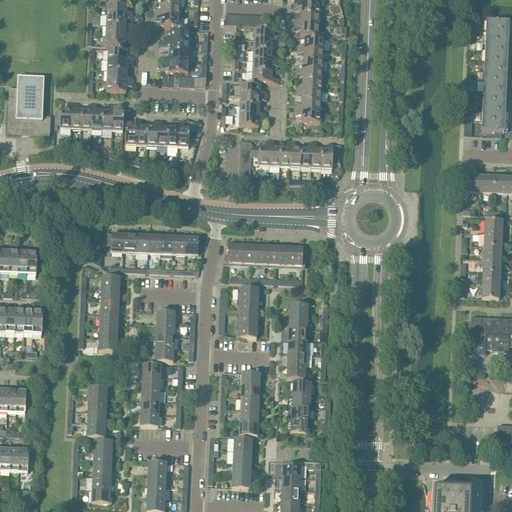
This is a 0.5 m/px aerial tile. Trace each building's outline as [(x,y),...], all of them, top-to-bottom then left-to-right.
[(180,9),(180,0),(154,0),(154,2),(161,2),(160,8),(180,9)] [(319,18),(320,7),(294,6),(294,11),(300,11),(300,17),(319,18)] [(107,7),(106,18),(132,19),(133,14),(126,14),(126,8),(107,7)] [(179,19),(180,9),(160,8),(160,14),(154,14),(154,18),(179,19)] [(319,28),(319,18),(300,17),(300,23),(293,22),(293,27),(319,28)] [(106,18),(106,28),(125,29),(125,23),(132,23),(132,19),(106,18)] [(159,29),(179,30),(179,19),(154,18),(153,23),(160,23),(159,29)] [(508,25),(485,24),(485,34),(508,35),(508,25)] [(299,38),(318,38),(319,28),(293,27),(293,31),(299,32),(299,38)] [(106,28),(105,39),(131,40),(132,35),(125,35),(125,29),(106,28)] [(253,43),(279,44),(280,40),(273,39),(273,33),(254,32),(253,43)] [(190,34),(170,33),(170,40),(163,39),(163,43),(189,45),(190,34)] [(485,34),(484,44),(507,45),(508,35),(485,34)] [(105,49),(124,50),(124,44),(131,44),(131,40),(105,39),(105,49)] [(323,53),(323,42),(304,41),(303,47),(297,47),(297,52),(323,53)] [(189,55),(189,45),(163,43),(163,48),(169,48),(169,54),(189,55)] [(253,43),(253,53),(273,54),(273,48),(279,48),(279,44),(253,43)] [(484,44),(484,54),(507,55),(507,45),(484,44)] [(107,52),(107,63),(133,64),(134,60),(127,59),(127,53),(107,52)] [(323,63),(323,53),(297,52),(297,56),(303,56),(303,62),(323,63)] [(253,53),(253,63),(279,64),(279,60),(272,60),(273,54),(253,53)] [(188,65),(189,55),(169,54),(169,60),(162,60),(162,64),(188,65)] [(484,54),(484,64),(506,65),(507,55),(484,54)] [(322,73),(323,63),(303,62),(303,68),(296,68),(296,72),(322,73)] [(107,63),(106,73),(126,74),(127,68),(133,69),(133,64),(107,63)] [(253,63),(252,74),(272,75),(272,69),(278,69),(279,64),(253,63)] [(188,65),(162,64),(162,69),(169,69),(168,75),(188,76),(188,65)] [(484,64),(483,74),(506,75),(506,65),(484,64)] [(322,84),(322,73),(296,72),(296,77),(302,77),(302,83),(322,84)] [(106,73),(106,84),(132,85),(133,80),(126,80),(126,74),(106,73)] [(252,85),(278,86),(278,81),(271,81),(272,75),(252,74),(252,85)] [(483,74),(483,84),(506,85),(506,75),(483,74)] [(17,80),(17,87),(17,91),(9,90),(7,137),(49,139),(50,119),(42,119),(44,81),(17,80)] [(321,94),(322,84),(302,83),(302,89),(295,88),(295,93),(321,94)] [(132,85),(106,84),(105,94),(125,95),(126,89),(132,89),(132,85)] [(483,84),(482,94),(505,95),(506,85),(483,84)] [(260,88),(241,87),(240,98),(266,99),(266,95),(260,94),(260,88)] [(321,104),(321,94),(295,93),(295,97),(301,98),(301,104),(321,104)] [(482,94),(482,104),(505,105),(505,95),(482,94)] [(240,98),(240,108),(259,109),(259,103),(266,104),(266,99),(240,98)] [(320,115),(321,104),(301,104),(301,110),(294,109),(294,114),(320,115)] [(482,104),(482,114),(504,115),(505,105),(482,104)] [(60,131),(70,132),(71,106),(67,106),(67,112),(60,112),(60,113),(60,121),(60,131)] [(70,132),(80,132),(81,113),(75,112),(76,106),(71,106),(70,132)] [(80,132),(91,133),(92,107),(88,106),(87,113),(81,113),(80,132)] [(91,133),(101,133),(102,114),(96,113),(97,107),(92,107),(91,133)] [(101,133),(112,134),(113,108),(108,107),(108,114),(102,114),(101,133)] [(112,134),(122,134),(123,114),(117,114),(117,108),(113,108),(112,134)] [(240,108),(239,119),(265,120),(265,115),(259,115),(259,109),(240,108)] [(320,115),(294,114),(294,118),(301,119),(300,125),(320,126),(320,115)] [(482,114),(481,124),(504,125),(504,115),(482,114)] [(265,120),(239,119),(239,129),(258,130),(259,124),(265,124),(265,120)] [(126,128),(125,148),(135,148),(136,122),(132,122),(132,128),(126,128)] [(135,148),(146,149),(147,129),(141,129),(141,122),(136,122),(135,148)] [(146,149),(156,149),(157,123),(153,123),(153,129),(147,129),(146,149)] [(156,149),(167,149),(167,130),(162,130),(162,123),(157,123),(156,149)] [(167,149),(177,150),(178,124),(174,124),(174,130),(167,130),(167,149)] [(178,124),(177,150),(188,150),(189,131),(182,131),(182,124),(178,124)] [(481,134),(504,135),(504,125),(481,124),(481,134)] [(269,169),(270,143),(266,143),(265,149),(251,149),(251,150),(251,156),(250,159),(259,160),(258,169),(269,169)] [(269,169),(279,170),(280,150),(274,150),(275,143),(270,143),(269,169)] [(279,170),(290,170),(291,144),(286,144),(286,150),(280,150),(279,170)] [(290,170),(300,171),(301,151),(295,151),(295,144),(291,144),(290,170)] [(300,171),(311,171),(312,145),(307,145),(307,151),(301,151),(300,171)] [(311,171),(321,172),(322,152),(316,152),(316,145),(312,145),(311,171)] [(322,152),(321,172),(332,172),(332,166),(339,166),(340,148),(333,148),(333,146),(328,146),(328,152),(322,152)] [(135,163),(134,167),(145,171),(145,165),(139,164),(139,160),(136,159),(135,163)] [(480,196),(481,178),(467,178),(467,195),(480,196)] [(494,179),(481,178),(480,196),(493,196),(494,179)] [(507,180),(494,179),(493,196),(506,197),(507,180)] [(484,236),(501,236),(502,223),(485,222),(484,236)] [(76,243),(85,244),(86,234),(76,234),(76,243)] [(123,255),(123,237),(115,237),(111,236),(110,255),(123,255)] [(501,249),(501,236),(484,236),(484,249),(501,249)] [(136,237),(123,237),(123,255),(135,256),(136,237)] [(135,256),(147,256),(148,238),(136,237),(135,256)] [(147,256),(160,257),(161,238),(148,238),(147,256)] [(160,257),(172,257),(173,239),(161,238),(160,257)] [(172,257),(185,258),(186,240),(173,239),(172,257)] [(186,240),(185,258),(201,258),(203,251),(198,251),(198,240),(186,240)] [(228,248),(227,265),(302,268),(302,251),(228,248)] [(500,262),(501,249),(484,249),(483,262),(500,262)] [(9,253),(0,253),(0,257),(0,275),(8,276),(9,253)] [(18,254),(9,253),(8,276),(17,277),(18,254)] [(27,254),(18,254),(17,277),(26,277),(27,254)] [(27,254),(26,277),(36,277),(37,255),(27,254)] [(500,275),(500,262),(483,262),(482,274),(500,275)] [(499,288),(500,275),(482,274),(482,288),(499,288)] [(119,280),(102,279),(101,292),(119,293),(119,283),(119,280)] [(482,288),(481,301),(499,302),(499,288),(482,288)] [(258,291),(240,290),(238,340),(256,341),(258,291)] [(101,292),(100,304),(118,305),(119,293),(101,292)] [(100,304),(100,317),(118,318),(118,305),(100,304)] [(289,306),(289,319),(307,320),(308,307),(289,306)] [(5,335),(14,335),(15,313),(6,312),(5,335)] [(14,335),(23,336),(24,313),(15,313),(14,335)] [(23,336),(32,336),(33,313),(24,313),(23,336)] [(33,313),(32,336),(42,336),(43,314),(33,313)] [(157,314),(156,327),(174,328),(175,315),(157,314)] [(100,317),(99,329),(117,330),(118,318),(100,317)] [(289,319),(288,332),(307,333),(307,320),(289,319)] [(511,323),(486,322),(486,321),(471,320),(470,341),(469,341),(468,358),(484,358),(485,352),(492,352),(491,354),(508,355),(508,349),(511,349),(511,323)] [(174,340),(174,328),(156,327),(156,339),(174,340)] [(99,329),(99,341),(116,342),(117,330),(99,329)] [(306,345),(307,333),(288,332),(288,344),(306,345)] [(173,352),(174,340),(156,339),(155,351),(173,352)] [(98,354),(116,355),(116,342),(99,341),(98,354)] [(305,357),(306,345),(288,344),(287,356),(305,357)] [(155,364),(173,365),(173,352),(155,351),(155,364)] [(305,370),(305,357),(287,356),(287,369),(305,370)] [(161,367),(143,367),(142,379),(160,380),(161,367)] [(286,381),(304,382),(305,370),(287,369),(286,381)] [(242,376),(241,388),(259,389),(260,377),(242,376)] [(160,393),(160,380),(142,379),(141,392),(160,393)] [(172,381),(172,387),(177,387),(177,391),(182,391),(182,381),(177,381),(172,381)] [(311,386),(293,385),(292,398),(310,398),(311,386)] [(241,388),(240,401),(258,402),(259,389),(241,388)] [(88,402),(106,403),(107,390),(88,390),(88,402)] [(141,392),(141,404),(159,405),(160,393),(141,392)] [(16,393),(7,393),(6,416),(15,416),(16,393)] [(16,393),(15,416),(25,417),(26,394),(16,393)] [(310,411),(310,398),(292,398),(291,410),(310,411)] [(258,414),(258,402),(240,401),(240,413),(258,414)] [(88,402),(87,415),(106,416),(106,403),(88,402)] [(141,404),(140,417),(158,417),(159,405),(141,404)] [(309,423),(310,411),(291,410),(291,422),(309,423)] [(240,413),(239,426),(257,426),(258,414),(240,413)] [(87,415),(87,427),(105,428),(106,416),(87,415)] [(140,429),(158,430),(158,417),(140,417),(140,429)] [(309,423),(291,422),(290,435),(309,436),(309,423)] [(257,439),(257,426),(239,426),(239,438),(257,439)] [(86,440),(105,441),(105,428),(87,427),(86,440)] [(511,429),(497,429),(496,445),(511,446),(511,451),(511,450),(511,429)] [(6,432),(5,440),(14,440),(15,433),(15,430),(6,430),(6,432)] [(252,442),(234,441),(233,453),(251,454),(252,442)] [(112,456),(112,444),(94,443),(93,456),(112,456)] [(10,452),(1,452),(0,469),(0,474),(9,475),(10,452)] [(19,452),(10,452),(9,475),(18,475),(19,452)] [(19,452),(18,475),(27,475),(28,453),(19,452)] [(233,453),(232,466),(250,467),(251,454),(233,453)] [(111,469),(112,456),(93,456),(93,468),(111,469)] [(166,465),(148,465),(147,477),(166,478),(166,465)] [(232,466),(232,478),(250,479),(250,467),(232,466)] [(110,481),(111,469),(93,468),(92,481),(110,481)] [(282,480),(300,481),(301,468),(283,468),(282,480)] [(147,477),(147,490),(165,491),(166,478),(147,477)] [(231,491),(249,492),(250,479),(232,478),(231,491)] [(300,493),(300,481),(282,480),(281,492),(300,493)] [(110,494),(110,481),(92,481),(92,493),(110,494)] [(424,486),(424,490),(427,501),(426,501),(426,502),(427,502),(428,502),(431,502),(430,511),(425,511),(473,511),(476,503),(473,503),(473,492),(454,492),(450,492),(450,491),(425,490),(424,485),(424,486)] [(147,490),(146,502),(165,503),(165,491),(147,490)] [(281,492),(281,505),(299,506),(300,493),(281,492)] [(110,494),(92,493),(91,506),(109,506),(110,494)] [(145,511),(164,511),(165,503),(146,502),(145,511)]
